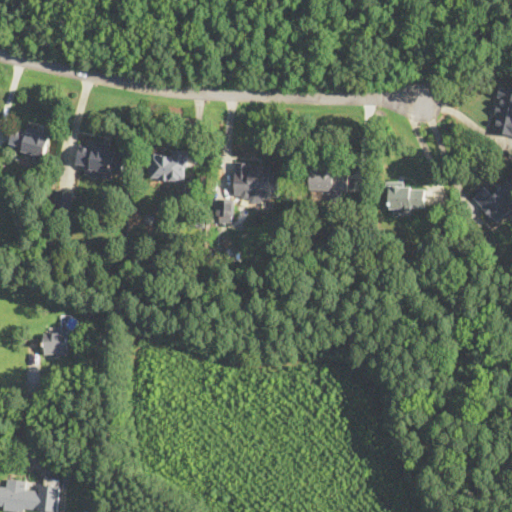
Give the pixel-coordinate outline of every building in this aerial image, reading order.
[(511,87),(499,85),(492,132),(511,134),(511,87)] [(10,145),(45,156),(52,133),(16,122),(10,145)] [(112,178),(113,173),(123,175),(127,147),(90,142),(90,144),(80,143),(77,163),(86,165),(85,175),(112,178)] [(187,149),(150,149),(150,180),(187,180),(187,149)] [(273,162),(235,161),(235,201),(272,202),(273,162)] [(349,166),(311,166),(311,191),(349,191),(349,166)] [(473,196),(494,222),(511,207),(511,185),(508,180),(492,193),(486,186),(473,196)] [(390,184),(390,214),(410,214),(410,205),(426,205),(426,184),(390,184)] [(74,191),(57,189),(55,206),(72,208),(74,191)] [(217,220),(234,220),(234,197),(217,197),(217,220)] [(62,326),(45,326),(45,354),(73,354),(73,315),(62,315),(62,326)] [(58,511),(60,482),(43,481),(43,490),(27,488),(27,480),(8,478),(7,486),(0,485),(0,504),(4,505),(4,508),(58,511)]
